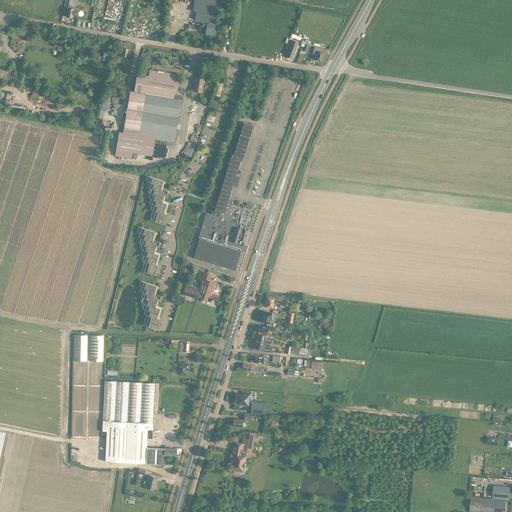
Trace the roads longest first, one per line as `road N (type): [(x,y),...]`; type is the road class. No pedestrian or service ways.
road 1 (unclassified): [(331,69),(0,14)]
road 2 (track): [(407,428),(371,431),(347,422),(338,430),(338,446),(371,452),(364,499),(395,497),(405,481),(397,450)]
road 3 (track): [(0,427),(86,441),(95,464),(186,478)]
road 4 (primary): [(235,322),(301,135)]
road 5 (primary): [(301,135),(235,322)]
road 6 (primary): [(176,511),(235,322)]
road 7 (unclassified): [(511,96),(331,69)]
road 8 (track): [(397,450),(407,428),(439,428),(448,435),(438,459),(411,454)]
